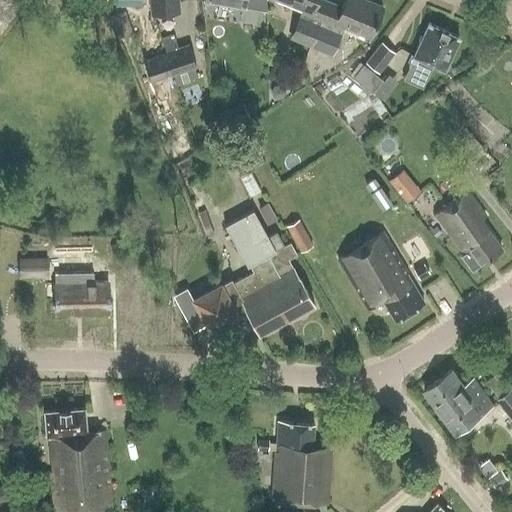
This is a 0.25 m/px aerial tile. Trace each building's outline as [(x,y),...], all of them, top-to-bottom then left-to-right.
[(180,0),(153,0),(153,12),(181,11),(180,0)] [(209,0),(243,6),(268,11),(267,0),(209,0)] [(312,50),(320,29),(332,0),(331,0),(277,0),(278,0),(305,11),(292,43),(312,50)] [(342,0),(341,4),(332,0),(320,29),(340,37),(344,27),(370,38),(383,8),(362,0),(342,0)] [(423,86),(434,64),(445,69),(462,36),(432,21),(404,77),(423,86)] [(172,33),(164,36),(165,42),(172,61),(176,72),(180,84),(198,78),(194,66),(196,65),(188,42),(176,47),(172,33)] [(166,50),(143,58),(151,81),(176,72),(172,61),(165,42),(164,36),(161,37),(166,50)] [(380,71),(395,53),(381,42),(366,60),(380,71)] [(274,86),(272,91),(273,97),(278,99),(283,98),(286,93),(284,87),(280,85),(274,86)] [(243,104),(229,110),(236,126),(250,119),(243,104)] [(237,143),(224,149),(232,164),(244,158),(237,143)] [(403,169),(390,180),(407,201),(420,190),(403,169)] [(473,272),(504,250),(484,221),(488,218),(469,191),(437,213),(465,252),(461,255),(473,272)] [(250,265),(253,271),(234,281),(231,276),(193,296),(209,327),(235,313),(241,324),(252,318),(260,332),(315,303),(289,255),(296,252),(291,242),(285,245),(277,231),(268,236),(254,209),(224,225),(247,267),(250,265)] [(299,219),(287,226),(300,250),(313,244),(299,219)] [(397,319),(426,301),(383,231),(338,258),(370,309),(385,299),(397,319)] [(18,259),(19,277),(48,276),(48,258),(18,259)] [(425,264),(415,270),(420,279),(430,273),(425,264)] [(110,312),(110,281),(57,282),(58,314),(110,312)] [(455,432),(493,404),(473,377),(463,383),(452,367),(423,388),(455,432)] [(511,416),(511,389),(499,399),(511,416)] [(48,448),(53,511),(111,508),(106,432),(86,433),(84,408),(46,411),(47,437),(51,437),(51,447),(48,448)] [(328,502),(332,449),(311,447),(313,424),(278,421),(272,498),(328,502)] [(258,438),(257,450),(268,450),(269,439),(258,438)] [(483,473),(494,488),(508,478),(501,468),(495,472),(492,467),(483,473)] [(9,483),(0,486),(0,500),(13,496),(9,483)]
